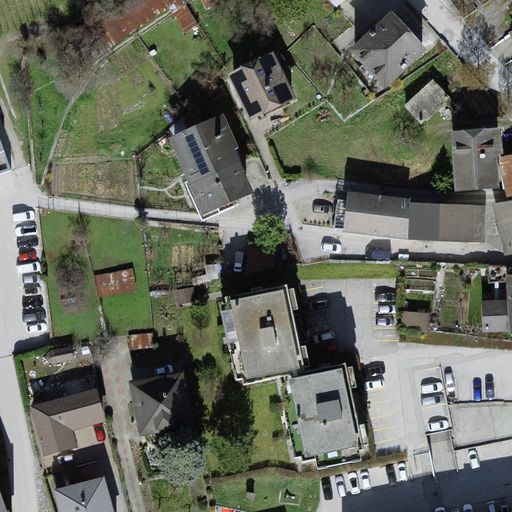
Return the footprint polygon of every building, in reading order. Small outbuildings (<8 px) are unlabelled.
[(112,40),(185,4),(183,0),(131,0),(100,15),(112,40)] [(397,17),(349,59),(393,93),(434,53),(397,17)] [(275,55),(231,79),(257,126),(272,125),(301,104),(275,55)] [(227,121),(173,145),(212,219),(259,197),(227,121)] [(502,136),(452,137),(454,191),(505,193),(502,136)] [(0,141),(0,170),(10,168),(0,141)] [(417,204),(350,199),(349,233),(416,243),(416,208),(417,204)] [(511,204),(494,208),(507,260),(511,259),(511,204)] [(416,208),(416,243),(490,246),(489,212),(416,208)] [(250,245),(246,265),(269,270),(273,250),(250,245)] [(224,303),(244,385),(313,374),(297,291),(224,303)] [(355,371),(282,386),(299,464),(373,451),(355,371)] [(189,377),(141,386),(151,436),(201,431),(189,377)] [(33,413),(46,456),(82,453),(77,434),(111,424),(100,394),(33,413)] [(0,511),(20,511),(6,473),(0,474),(0,511)] [(115,511),(105,475),(54,489),(60,511),(115,511)]
